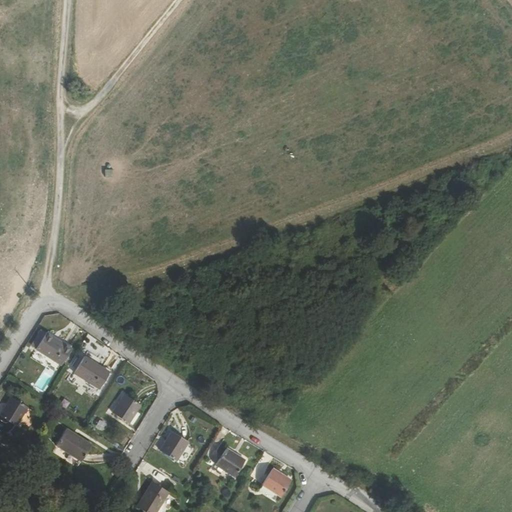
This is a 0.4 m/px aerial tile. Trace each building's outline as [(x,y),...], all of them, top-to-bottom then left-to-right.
[(67,346),(42,331),(32,347),(57,363),(67,346)] [(70,371),(95,387),(105,372),(81,356),(70,371)] [(0,415),(12,423),(24,405),(9,395),(0,407),(0,415)] [(126,422),(137,404),(122,395),(111,413),(126,422)] [(98,420),(94,427),(102,431),(106,424),(98,420)] [(79,460),(89,444),(65,427),(55,443),(79,460)] [(185,442),(168,433),(157,449),(173,460),(185,442)] [(231,477),(241,461),(223,450),(213,466),(231,477)] [(279,497),(289,481),(270,469),(260,486),(279,497)] [(143,511),(150,511),(166,489),(150,480),(133,506),(143,511)]
